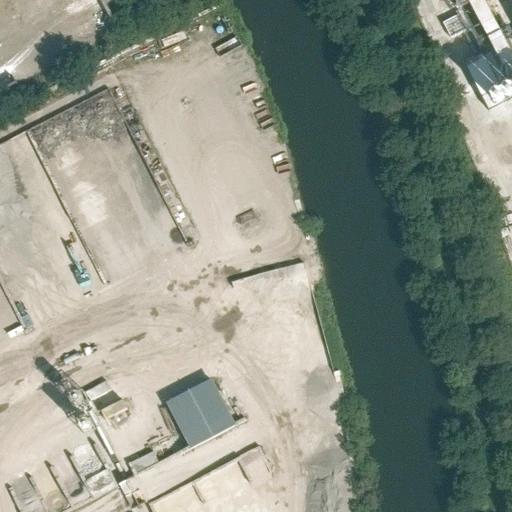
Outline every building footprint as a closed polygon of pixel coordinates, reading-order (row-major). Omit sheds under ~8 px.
[(511,0),(511,1),(511,48),(466,73),(488,114),(511,101),(511,0)] [(199,391),(139,413),(148,439),(162,434),(165,442),(187,434),(182,420),(206,411),(199,391)] [(120,439),(125,450),(148,438),(143,428),(120,439)] [(190,496),(243,471),(235,452),(181,476),(190,496)] [(152,461),(130,467),(137,491),(159,485),(152,461)] [(148,511),(146,500),(131,502),(133,511),(148,511)]
